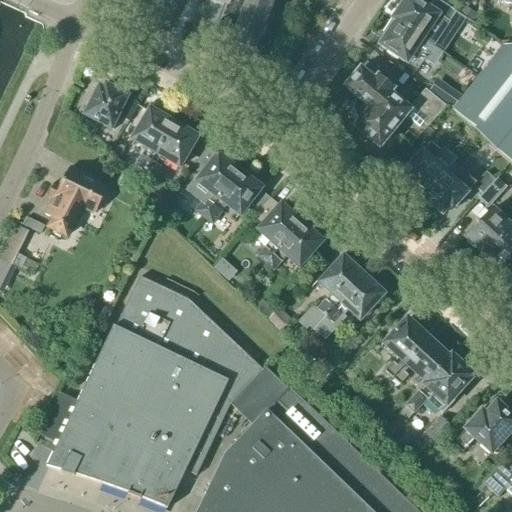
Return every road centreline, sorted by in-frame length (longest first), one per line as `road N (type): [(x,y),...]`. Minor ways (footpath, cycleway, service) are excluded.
road 1 (unclassified): [(511,359),(271,146)]
road 2 (unclassified): [(271,146),(151,57),(75,21)]
road 3 (residential): [(0,206),(75,21)]
road 4 (residential): [(271,146),(367,0)]
